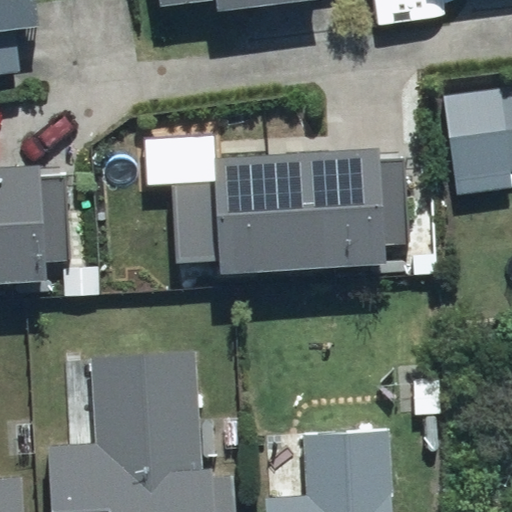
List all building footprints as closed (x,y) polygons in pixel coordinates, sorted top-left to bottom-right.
[(0,0),(0,78),(17,77),(13,40),(34,37),(29,0),(0,0)] [(143,0),(145,15),(207,10),(208,25),(313,17),(311,0),(143,0)] [(511,88),(496,90),(504,179),(511,178),(511,88)] [(369,165),(203,168),(204,193),(166,194),(168,270),(204,269),(204,281),(372,277),(369,165)] [(31,179),(0,179),(0,295),(34,295),(31,179)] [(88,450),(42,451),(44,511),(205,511),(205,475),(199,475),(196,354),(86,357),(88,450)] [(384,511),(385,434),(277,434),(277,500),(258,499),(258,511),(384,511)]
